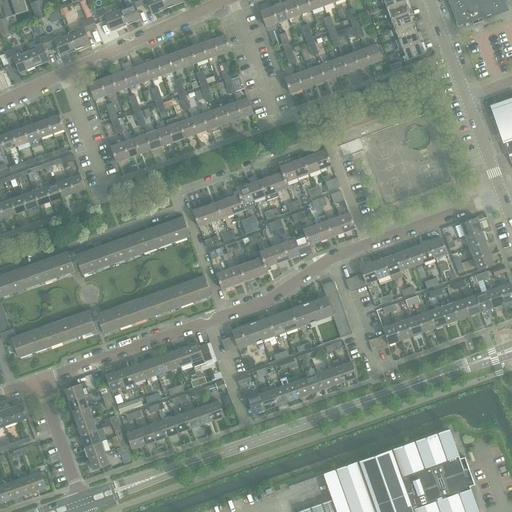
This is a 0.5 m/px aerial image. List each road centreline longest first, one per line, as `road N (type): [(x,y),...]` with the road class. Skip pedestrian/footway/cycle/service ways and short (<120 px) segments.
road 1 (residential): [(501,193),(363,244),(211,323),(37,382)]
road 2 (tertiary): [(455,374),(173,470)]
road 3 (residential): [(0,103),(224,0)]
road 4 (residential): [(79,497),(37,382)]
